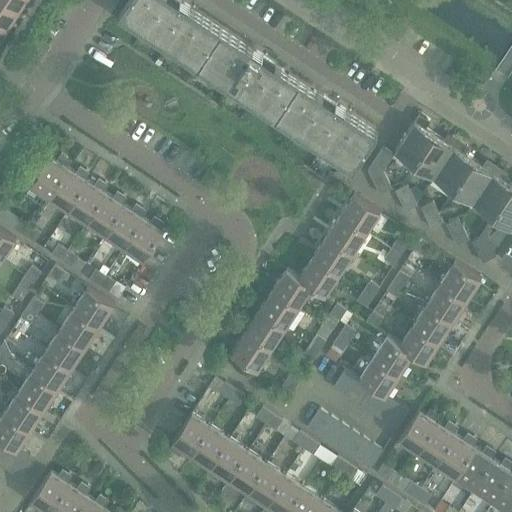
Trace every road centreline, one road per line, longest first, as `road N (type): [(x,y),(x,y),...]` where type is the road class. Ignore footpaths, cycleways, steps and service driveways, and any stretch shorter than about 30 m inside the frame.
road 1 (residential): [(222,212),(93,408),(119,444)]
road 2 (residential): [(119,444),(243,256),(236,223),(222,212)]
road 3 (residential): [(222,212),(36,91)]
road 4 (residential): [(476,110),(308,0)]
road 5 (residential): [(511,411),(476,379),(477,362),(511,309)]
